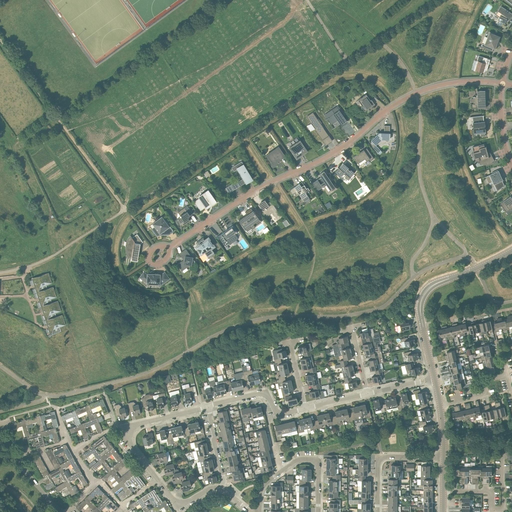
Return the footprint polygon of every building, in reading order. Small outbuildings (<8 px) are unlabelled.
[(281,9),(290,7),(288,1),(280,3),(281,9)] [(510,19),(511,15),(511,13),(501,6),(498,11),(499,11),(496,15),(499,18),(498,20),(499,21),(497,24),(501,26),(501,27),(503,23),(505,24),(507,19),(506,19),(507,17),(510,19)] [(495,34),(489,32),(487,37),(487,38),(486,37),(483,44),(482,43),(481,45),(481,46),(481,47),(478,46),(493,52),(493,51),(494,48),(496,49),(498,45),(497,44),(499,37),(494,35),(495,34)] [(487,71),(490,60),(484,58),(482,63),(477,61),(476,65),(477,65),(476,70),(483,73),(484,70),(487,71)] [(475,92),(475,91),(469,91),(469,97),(473,97),(474,104),(472,104),(472,109),(478,108),(478,109),(486,108),(486,104),(486,101),(487,92),(485,92),(485,91),(482,91),(477,91),(477,92),(475,92)] [(370,100),(366,94),(358,100),(356,102),(358,105),(360,104),(362,106),(361,107),(364,111),(374,104),(371,100),(370,100)] [(341,126),(347,122),(337,107),(332,110),(334,113),(326,119),(331,125),(337,120),(341,126)] [(318,151),(332,141),(313,113),(312,113),(314,115),(307,119),(325,145),(318,150),(318,151)] [(484,122),(484,116),(470,117),(470,118),(473,117),(474,130),(472,130),(472,132),(472,135),(473,137),(478,136),(478,134),(481,134),(481,136),(486,136),(485,133),(486,133),(485,122),(484,122)] [(390,133),(390,126),(384,126),(384,133),(385,133),(384,133),(376,133),(376,136),(371,141),(375,145),(381,139),(389,140),(389,134),(389,133),(390,133)] [(296,158),(307,151),(300,141),(289,148),(296,158)] [(486,153),(484,146),(479,147),(479,146),(473,147),(474,153),(475,153),(476,157),(475,157),(476,161),(479,161),(480,165),(487,163),(487,165),(493,163),(493,162),(495,161),(490,153),(488,153),(488,152),(486,153)] [(272,165),(284,156),(278,147),(266,156),(272,165)] [(374,159),(367,149),(366,149),(367,149),(361,153),(360,152),(353,157),(359,166),(366,161),(369,159),(371,161),(374,159)] [(249,175),(243,165),(242,161),(231,168),(234,172),(237,170),(243,179),(237,183),(239,187),(254,178),(251,174),(249,175)] [(348,168),(343,163),(339,168),(338,167),(337,167),(339,169),(335,172),(339,178),(342,176),(344,173),(346,175),(345,177),(348,180),(354,173),(351,170),(350,171),(348,169),(348,168)] [(505,185),(504,185),(499,174),(500,174),(498,170),(492,173),(492,174),(485,177),(486,177),(489,183),(493,181),(497,191),(496,191),(505,185)] [(335,188),(324,171),(319,175),(320,176),(322,177),(317,180),(312,183),(317,190),(322,187),(320,185),(324,182),(330,192),(335,188)] [(306,188),(302,182),(290,190),(294,197),(298,194),(302,199),(307,196),(306,195),(309,193),(306,188)] [(228,194),(234,190),(231,185),(225,188),(228,194)] [(215,200),(209,192),(210,191),(208,192),(207,191),(193,201),(194,202),(193,202),(193,203),(194,202),(200,211),(199,211),(200,212),(205,208),(206,209),(216,202),(215,201),(216,200),(215,200)] [(511,198),(511,196),(500,204),(505,213),(511,207),(511,198)] [(267,204),(266,203),(264,201),(259,205),(262,211),(263,210),(267,216),(268,216),(272,212),(277,219),(276,219),(277,219),(281,217),(275,208),(276,208),(274,205),(273,205),(271,202),(267,204)] [(182,226),(189,221),(187,218),(193,214),(187,206),(178,213),(180,216),(179,216),(180,216),(177,219),(178,220),(176,221),(178,224),(180,223),(182,226)] [(252,211),(251,208),(245,212),(247,215),(238,221),(247,232),(261,223),(253,211),(252,211)] [(164,221),(162,217),(152,224),(155,227),(152,230),(155,235),(156,235),(159,234),(163,234),(163,235),(166,235),(168,235),(168,233),(172,230),(172,231),(173,231),(165,220),(164,221)] [(218,236),(226,247),(238,238),(235,234),(237,233),(233,226),(218,236)] [(143,242),(137,234),(132,238),(131,236),(129,238),(128,240),(127,242),(129,242),(128,246),(127,246),(126,249),(127,251),(127,254),(128,256),(132,257),(131,260),(137,261),(139,253),(140,244),(143,242)] [(204,241),(203,238),(196,243),(197,242),(199,245),(195,247),(201,255),(204,253),(208,258),(207,259),(208,259),(211,257),(211,258),(213,257),(212,256),(215,254),(214,254),(210,249),(214,246),(208,238),(204,241)] [(192,264),(194,262),(192,259),(193,258),(191,257),(186,250),(179,254),(182,258),(184,258),(184,262),(182,262),(177,265),(182,271),(190,265),(191,265),(192,264)] [(147,275),(144,272),(140,278),(147,283),(147,284),(159,284),(160,285),(169,279),(164,273),(159,276),(159,275),(147,275)] [(33,278),(37,292),(47,289),(46,285),(51,283),(48,274),(33,278)] [(47,289),(37,292),(42,306),(52,303),(50,299),(56,297),(53,287),(47,289)] [(52,303),(42,306),(47,320),(56,317),(55,313),(60,311),(57,301),(52,303)] [(56,317),(47,320),(51,335),(61,332),(59,327),(65,325),(62,315),(56,317)] [(499,319),(502,329),(504,328),(505,330),(507,330),(505,320),(502,320),(502,318),(499,319)] [(484,320),(486,330),(489,329),(490,333),(493,332),(490,321),(487,322),(487,320),(484,320)] [(405,323),(405,321),(396,323),(397,326),(400,325),(401,331),(410,329),(408,323),(405,323)] [(474,323),(476,332),(479,332),(480,335),(482,335),(479,324),(477,324),(476,322),(474,323)] [(454,324),(457,334),(459,333),(460,337),(463,336),(460,325),(457,326),(457,323),(454,324)] [(444,326),(446,336),(449,336),(450,339),(452,339),(450,327),(447,328),(446,326),(444,326)] [(360,333),(361,339),(366,338),(366,341),(376,338),(378,338),(377,335),(372,336),(372,334),(372,333),(372,332),(373,332),(372,331),(372,330),(371,330),(370,330),(369,330),(369,331),(368,331),(360,333)] [(338,347),(344,346),(343,343),(348,342),(347,336),(338,338),(339,341),(336,341),(337,345),(338,347)] [(372,342),(377,341),(376,338),(366,341),(367,343),(362,345),(364,350),(374,347),(372,342)] [(408,340),(407,338),(400,339),(401,342),(402,348),(405,347),(415,345),(414,339),(408,340)] [(304,355),(310,354),(310,351),(311,351),(310,344),(306,344),(306,346),(297,348),(299,353),(303,352),(304,355)] [(338,356),(342,355),(351,353),(350,348),(345,349),(344,346),(338,347),(333,348),(334,351),(337,351),(338,356)] [(376,347),(374,347),(364,350),(365,355),(370,354),(370,357),(372,357),(378,355),(381,354),(381,351),(377,352),(376,347)] [(445,356),(446,358),(456,356),(455,353),(458,352),(458,350),(447,352),(448,355),(445,356)] [(481,358),(492,355),(492,353),(494,352),(493,350),(484,352),(484,355),(480,356),(481,358)] [(274,359),(275,362),(281,361),(280,358),(287,357),(285,351),(277,353),(278,358),(274,359)] [(411,354),(411,351),(404,353),(404,356),(407,355),(409,361),(418,359),(417,353),(411,354)] [(340,364),(347,362),(346,360),(352,358),(351,353),(342,355),(344,360),(340,361),(340,364)] [(310,363),(310,362),(309,357),(311,357),(310,354),(304,355),(305,358),(300,359),(301,365),(310,363)] [(377,364),(381,363),(379,358),(378,358),(378,355),(372,357),(372,360),(368,361),(369,366),(377,364)] [(460,360),(449,363),(450,366),(448,366),(448,369),(458,367),(457,364),(461,363),(460,360)] [(484,368),(495,366),(494,363),(496,363),(496,360),(486,362),(487,365),(483,366),(484,368)] [(277,371),(279,371),(288,369),(286,363),(282,364),(281,361),(275,362),(277,371)] [(309,371),(316,370),(315,367),(314,367),(313,362),(310,362),(310,363),(301,365),(303,370),(309,368),(309,371)] [(342,372),(353,370),(352,364),(347,365),(347,362),(340,364),(334,366),(335,368),(341,367),(342,372)] [(413,368),(412,363),(405,365),(407,373),(410,373),(410,375),(420,373),(419,367),(413,368)] [(377,364),(369,366),(370,371),(375,370),(376,373),(382,372),(383,371),(383,368),(379,369),(377,364)] [(255,384),(253,375),(252,370),(249,371),(247,371),(246,365),(242,366),(243,372),(244,375),(245,381),(248,380),(249,385),(255,384)] [(288,369),(279,371),(281,376),(278,377),(279,380),(285,378),(284,375),(289,374),(288,369)] [(307,381),(318,378),(317,373),(316,373),(316,370),(309,371),(310,374),(305,375),(307,381)] [(344,381),(351,379),(350,376),(355,375),(353,370),(342,372),(343,378),(344,378),(344,381)] [(258,374),(253,375),(255,384),(260,382),(259,377),(262,377),(261,371),(258,371),(258,374)] [(463,371),(452,374),(452,377),(450,377),(451,379),(460,377),(460,374),(463,374),(463,371)] [(382,372),(376,373),(376,376),(372,377),(373,383),(381,381),(380,376),(382,375),(382,372)] [(245,381),(244,375),(240,376),(241,377),(239,378),(239,379),(239,381),(236,381),(238,390),(244,389),(242,382),(245,381)] [(279,380),(277,380),(278,383),(282,382),(283,388),(292,386),(291,380),(286,381),(285,378),(279,380)] [(313,388),(319,387),(319,383),(318,378),(307,381),(308,386),(313,385),(313,388)] [(219,385),(221,394),(226,393),(225,388),(228,387),(227,381),(226,379),(223,380),(218,381),(219,385)] [(351,379),(344,381),(345,384),(344,384),(346,389),(349,389),(357,387),(356,381),(351,382),(351,379)] [(211,391),(214,390),(215,395),(221,394),(219,385),(218,381),(215,382),(215,381),(214,380),(209,382),(209,385),(211,391)] [(227,381),(228,387),(231,386),(232,391),(238,390),(236,381),(230,383),(230,380),(227,381)] [(465,382),(454,384),(455,387),(453,387),(453,390),(463,388),(462,385),(466,384),(465,382)] [(212,397),(211,391),(209,385),(204,386),(204,387),(201,388),(202,394),(205,393),(206,398),(212,397)] [(292,386),(283,388),(281,388),(283,397),(285,397),(289,396),(288,393),(293,392),(292,386)] [(321,392),(319,387),(313,388),(314,391),(309,392),(311,398),(315,396),(316,400),(324,398),(323,391),(321,392)] [(195,397),(193,388),(186,390),(186,388),(183,389),(184,394),(186,403),(192,402),(191,398),(195,397)] [(418,399),(429,396),(429,395),(427,395),(426,391),(420,393),(419,390),(413,392),(413,394),(416,394),(418,399)] [(158,408),(164,407),(163,403),(167,402),(165,393),(158,395),(159,398),(156,399),(158,408)] [(172,406),(178,405),(177,401),(181,400),(179,393),(176,394),(176,396),(170,397),(172,406)] [(402,400),(399,401),(401,411),(404,410),(403,407),(403,404),(409,403),(406,393),(400,394),(402,400)] [(291,395),(289,396),(285,397),(285,399),(286,400),(287,400),(288,406),(289,407),(294,406),(294,404),(298,404),(296,398),(292,399),(291,395)] [(419,407),(427,405),(427,403),(429,402),(428,398),(429,398),(429,396),(418,399),(419,407)] [(392,408),(389,397),(388,398),(388,399),(384,400),(385,404),(383,405),(384,412),(387,411),(387,409),(392,408)] [(401,411),(399,401),(396,402),(395,398),(392,399),(391,397),(389,397),(392,408),(397,406),(398,411),(401,411)] [(146,401),(145,398),(141,399),(143,407),(147,407),(148,411),(154,409),(152,400),(146,401)] [(89,405),(91,410),(100,406),(104,415),(108,413),(103,399),(99,401),(98,401),(93,403),(94,403),(92,404),(92,403),(89,405)] [(384,412),(383,405),(380,405),(378,400),(373,401),(375,411),(381,409),(381,412),(384,412)] [(135,405),(135,403),(133,402),(128,403),(130,412),(134,411),(135,415),(141,414),(138,405),(135,405)] [(497,403),(500,416),(503,415),(503,418),(506,417),(504,407),(501,408),(500,402),(497,403)] [(467,404),(470,417),(473,417),(474,419),(476,418),(474,408),(471,409),(470,403),(467,404)] [(121,409),(121,406),(118,404),(114,406),(115,409),(116,415),(120,415),(121,419),(127,417),(125,408),(121,409)] [(92,414),(91,410),(89,405),(85,406),(84,407),(80,409),(78,410),(78,409),(75,411),(77,415),(86,411),(90,421),(94,419),(92,414)] [(365,405),(359,406),(361,415),(364,415),(365,417),(371,416),(369,410),(366,411),(365,405)] [(420,416),(431,413),(431,412),(429,412),(428,408),(427,405),(419,407),(420,410),(419,410),(420,416)] [(487,405),(490,419),(492,418),(493,420),(495,420),(493,410),(490,411),(489,405),(487,405)] [(361,415),(359,406),(353,407),(354,412),(351,412),(353,420),(354,420),(354,423),(362,422),(361,418),(362,418),(361,415)] [(457,406),(460,420),(463,419),(463,421),(466,421),(463,411),(460,411),(459,406),(457,406)] [(249,421),(248,420),(246,408),(241,409),(243,418),(242,419),(243,423),(249,421)] [(353,420),(351,412),(348,413),(346,409),(341,410),(343,420),(346,419),(347,422),(353,420)] [(343,420),(341,410),(335,412),(336,416),(333,417),(334,425),(341,423),(340,420),(343,420)] [(51,419),(54,428),(56,428),(58,427),(54,411),(49,413),(50,414),(49,414),(45,415),(43,416),(43,415),(40,416),(43,425),(45,425),(43,421),(51,419)] [(80,424),(77,415),(75,411),(71,412),(70,412),(66,414),(66,415),(65,415),(64,415),(61,416),(63,421),(72,417),(76,426),(80,424)] [(334,425),(333,417),(329,417),(328,413),(323,415),(325,424),(328,423),(328,426),(334,425)] [(419,425),(426,423),(425,420),(431,419),(430,415),(432,415),(431,413),(420,416),(421,421),(418,422),(419,425)] [(39,432),(41,431),(44,431),(43,425),(40,416),(40,415),(35,417),(35,418),(30,419),(31,419),(29,420),(29,419),(26,420),(28,428),(33,427),(32,424),(37,422),(39,432)] [(325,424),(323,415),(317,416),(318,420),(315,421),(316,429),(322,427),(322,425),(325,424)] [(316,429),(315,421),(311,422),(310,417),(304,419),(307,428),(310,427),(310,430),(316,429)] [(83,423),(85,428),(94,424),(98,434),(100,433),(100,432),(101,432),(103,432),(99,423),(98,420),(97,418),(94,419),(90,421),(83,423)] [(27,435),(30,435),(28,428),(26,420),(25,419),(21,421),(20,422),(16,423),(15,424),(15,423),(11,424),(12,429),(22,426),(25,436),(27,435)] [(307,428),(304,419),(299,420),(300,424),(296,425),(298,433),(304,432),(304,429),(307,428)] [(193,423),(195,432),(200,431),(201,433),(204,432),(202,426),(199,427),(198,422),(193,423)] [(83,423),(80,424),(76,426),(69,429),(71,434),(80,430),(84,439),(86,439),(86,438),(87,438),(89,437),(85,428),(83,423)] [(185,430),(187,436),(190,436),(189,433),(195,432),(193,423),(187,424),(188,429),(185,430)] [(426,426),(426,423),(419,425),(420,428),(419,428),(420,434),(424,433),(434,430),(432,425),(426,426)] [(176,427),(178,436),(183,435),(184,437),(187,436),(185,430),(183,431),(181,426),(176,427)] [(169,434),(171,444),(173,444),(174,442),(173,440),(173,437),(178,436),(176,427),(170,428),(171,433),(169,434)] [(41,431),(42,436),(52,434),(55,443),(59,442),(58,439),(58,437),(57,432),(56,431),(56,428),(54,428),(44,431),(41,431)] [(168,445),(171,444),(169,434),(166,435),(165,430),(159,431),(161,440),(167,438),(167,441),(168,445)] [(39,432),(30,435),(27,435),(28,440),(38,438),(39,442),(36,443),(35,444),(36,448),(42,447),(42,446),(44,446),(45,446),(42,436),(41,431),(39,432)] [(144,445),(154,443),(152,433),(146,434),(146,436),(142,437),(144,445)] [(101,457),(113,447),(111,445),(110,445),(109,444),(110,443),(107,439),(106,439),(104,436),(92,445),(93,447),(95,449),(103,443),(107,448),(99,454),(101,457)] [(199,450),(207,448),(206,443),(201,444),(200,441),(194,442),(195,448),(194,448),(195,451),(198,450),(199,450)] [(56,450),(53,452),(54,454),(55,456),(64,451),(68,460),(73,457),(66,444),(62,446),(61,447),(57,449),(57,450),(56,450)] [(102,458),(101,457),(99,454),(95,449),(93,447),(90,449),(89,449),(85,452),(86,453),(84,454),(84,453),(81,456),(84,460),(88,457),(90,459),(94,456),(98,461),(102,458)] [(119,462),(121,460),(122,459),(120,456),(120,457),(119,455),(116,451),(115,450),(113,447),(101,457),(102,458),(104,461),(112,454),(118,462),(119,462)] [(207,448),(199,450),(200,455),(197,456),(198,459),(204,458),(203,455),(208,454),(207,448)] [(168,465),(168,462),(166,457),(169,456),(168,451),(165,452),(157,454),(158,458),(156,459),(157,464),(165,463),(166,465),(168,465)] [(326,458),(326,464),(338,464),(338,458),(337,458),(337,455),(327,455),(327,458),(326,458)] [(358,464),(367,464),(367,458),(362,458),(362,455),(356,455),(356,459),(355,464),(358,464)] [(73,457),(68,460),(59,465),(61,467),(62,469),(71,464),(76,473),(80,471),(78,468),(77,466),(78,466),(73,457)] [(110,469),(104,461),(102,458),(98,461),(90,467),(91,469),(92,468),(93,470),(92,470),(94,471),(102,465),(108,473),(111,470),(110,469)] [(204,458),(198,459),(199,462),(200,462),(201,467),(213,464),(212,459),(205,460),(204,458)] [(165,476),(173,474),(179,472),(178,470),(176,469),(175,470),(173,464),(168,465),(166,465),(165,466),(166,469),(164,470),(165,476)] [(213,464),(201,467),(202,472),(201,473),(202,476),(204,475),(210,474),(209,471),(214,470),(213,464)] [(271,464),(260,467),(261,473),(264,473),(264,471),(272,469),(271,464)] [(302,475),(310,475),(310,469),(305,469),(305,466),(299,466),(299,469),(302,469),(302,475)] [(55,470),(49,474),(48,474),(49,476),(50,477),(49,477),(50,479),(59,474),(64,482),(64,483),(68,480),(67,478),(62,469),(61,467),(55,470)] [(113,469),(111,470),(108,473),(101,478),(102,479),(103,479),(104,480),(103,480),(104,482),(107,480),(108,482),(114,477),(116,481),(112,484),(114,487),(118,483),(122,480),(120,478),(116,472),(113,469)] [(335,469),(326,469),(326,475),(332,475),(332,478),(340,478),(341,475),(334,475),(335,469)] [(359,478),(365,478),(365,475),(367,475),(367,470),(358,470),(355,470),(355,475),(354,475),(354,478),(359,478)] [(69,482),(78,477),(83,486),(87,484),(86,481),(85,481),(84,479),(85,479),(82,475),(82,474),(80,471),(76,473),(67,478),(68,480),(69,482)] [(399,471),(391,471),(391,476),(392,476),(392,479),(397,479),(399,479),(399,476),(399,471)] [(429,471),(421,471),(420,477),(421,477),(421,480),(423,480),(427,479),(427,477),(429,477),(429,471)] [(182,472),(179,472),(173,474),(174,478),(172,478),(173,484),(182,482),(186,481),(186,478),(184,477),(183,478),(182,472)] [(124,483),(127,487),(135,481),(141,489),(143,487),(143,488),(145,487),(144,486),(145,485),(139,478),(139,477),(136,474),(134,476),(131,477),(129,479),(127,481),(124,483)] [(210,474),(204,475),(205,481),(207,480),(208,483),(217,481),(216,476),(211,477),(210,474)] [(299,483),(305,483),(305,480),(310,480),(310,475),(302,475),(302,480),(299,480),(299,483)] [(340,478),(332,478),(332,480),(329,480),(329,486),(337,486),(337,481),(340,481),(340,478)] [(361,486),(370,486),(370,481),(365,481),(365,478),(359,478),(358,481),(361,481),(361,486)] [(64,483),(64,482),(55,487),(56,489),(57,490),(57,492),(66,487),(71,496),(76,493),(69,482),(68,480),(64,483)] [(125,492),(122,495),(119,497),(122,500),(132,492),(127,487),(124,483),(122,480),(118,483),(114,487),(111,490),(111,491),(112,491),(113,492),(112,492),(114,494),(122,487),(125,492)] [(190,480),(186,481),(182,482),(183,486),(180,487),(182,492),(190,490),(189,487),(191,486),(190,480)] [(271,491),(280,491),(282,491),(282,483),(276,483),(276,486),(271,486),(271,491)] [(299,492),(308,492),(308,486),(305,486),(305,483),(299,483),(299,492)] [(104,501),(108,497),(105,495),(104,494),(101,490),(100,489),(97,487),(86,497),(90,501),(97,494),(104,501)] [(154,490),(141,498),(144,502),(152,497),(157,505),(162,502),(160,499),(160,500),(159,498),(157,494),(156,493),(154,490)] [(361,500),(368,500),(368,497),(370,497),(370,492),(361,492),(358,492),(358,497),(361,497),(361,500)] [(95,510),(97,508),(90,501),(86,497),(84,500),(83,501),(80,504),(79,506),(78,505),(76,508),(79,511),(87,504),(94,511),(95,510)] [(108,497),(104,501),(97,508),(101,511),(108,504),(115,511),(118,508),(116,505),(115,506),(114,504),(115,504),(111,501),(110,500),(108,497)] [(145,511),(149,510),(144,502),(141,498),(138,499),(137,500),(133,503),(132,504),(131,503),(128,505),(131,510),(140,504),(144,511),(145,511)] [(165,500),(162,502),(157,505),(153,508),(155,511),(163,507),(166,511),(172,511),(171,510),(170,509),(168,504),(167,504),(165,500)] [(329,503),(329,508),(337,508),(337,503),(337,500),(331,500),(331,503),(329,503)] [(361,509),(370,509),(370,503),(368,503),(368,500),(361,500),(361,503),(361,509)]
